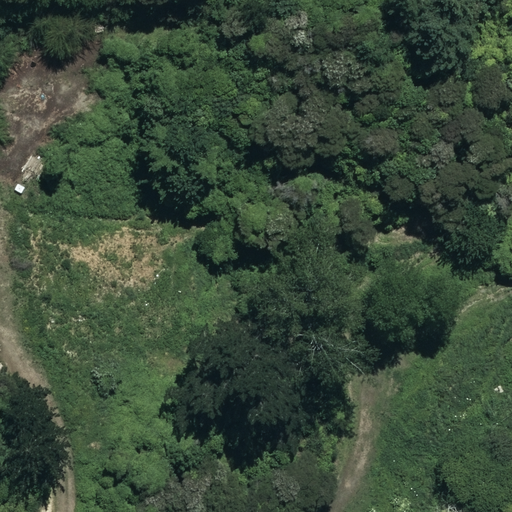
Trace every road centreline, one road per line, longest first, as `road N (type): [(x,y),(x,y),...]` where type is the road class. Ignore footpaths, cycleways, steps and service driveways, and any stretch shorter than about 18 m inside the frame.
road 1 (track): [(511,278),(430,315),(403,297),(411,273),(437,251),(411,221),(155,212),(138,229),(126,263),(131,290),(33,353)]
road 2 (track): [(55,511),(33,353),(0,313)]
road 3 (track): [(0,136),(113,29)]
